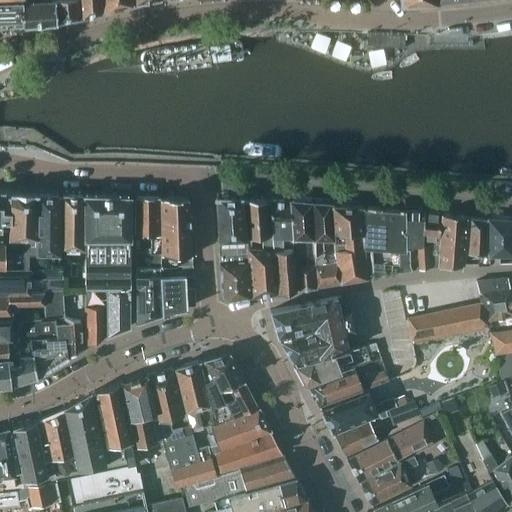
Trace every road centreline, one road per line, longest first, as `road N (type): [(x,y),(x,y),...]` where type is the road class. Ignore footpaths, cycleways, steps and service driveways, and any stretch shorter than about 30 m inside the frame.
road 1 (unclassified): [(0,63),(125,25),(214,11),(387,18)]
road 2 (residential): [(511,206),(201,179)]
road 3 (residential): [(215,320),(360,286),(511,270)]
road 4 (unclassified): [(340,511),(265,358),(215,320)]
road 5 (unclassified): [(0,409),(215,320)]
road 6 (unclassified): [(201,179),(63,172),(0,160)]
road 7 (unclassified): [(215,320),(201,179)]
road 8 (unclassified): [(387,18),(511,9)]
